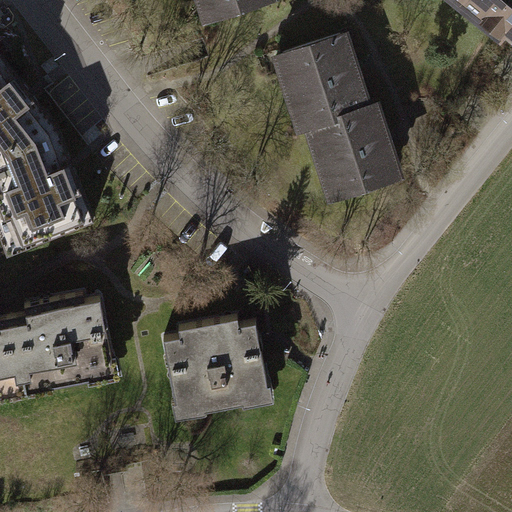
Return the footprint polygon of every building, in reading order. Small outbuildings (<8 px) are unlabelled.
[(199,0),(208,24),(278,0),(277,0),(199,0)] [(511,0),(452,0),(505,45),(511,36),(511,0)] [(343,25),(274,48),(301,130),(311,127),(335,199),(405,175),(378,96),(368,99),(343,25)] [(0,230),(8,252),(95,218),(73,163),(59,126),(31,92),(0,50),(0,230)] [(0,393),(1,393),(2,397),(52,386),(52,384),(89,377),(90,380),(119,374),(115,358),(113,358),(100,295),(85,298),(83,289),(25,301),(27,308),(20,310),(3,313),(0,313),(0,393)] [(181,332),(165,334),(177,397),(173,398),(176,414),(207,408),(206,405),(243,398),(244,401),(274,396),(271,379),(268,380),(260,339),(256,317),(240,320),(238,313),(180,323),(181,332)]
